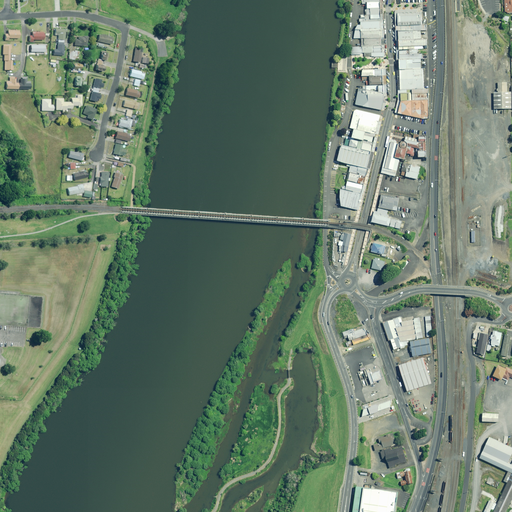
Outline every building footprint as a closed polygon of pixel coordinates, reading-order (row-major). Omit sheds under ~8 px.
[(511,0),(503,0),(504,13),(511,12),(511,0)] [(361,23),(382,23),(382,4),(368,4),(368,10),(372,10),(372,16),(361,15),(361,23)] [(422,11),(396,12),(397,27),(422,26),(422,11)] [(356,32),(382,32),(382,23),(361,23),(356,32)] [(57,40),(63,40),(64,40),(64,29),(54,28),(54,35),(57,35),(57,40)] [(18,30),(7,30),(7,34),(3,34),(3,40),(7,40),(7,38),(18,38),(18,30)] [(42,32),(31,31),(31,36),(28,36),(28,42),(31,42),(31,40),(42,40),(42,32)] [(421,32),(397,33),(397,41),(421,40),(421,32)] [(112,38),(98,34),(96,41),(110,44),(112,38)] [(88,37),(78,36),(78,39),(74,39),(74,45),(87,46),(88,37)] [(63,44),(63,40),(57,40),(57,49),(53,49),(52,55),(63,55),(64,44),(63,44)] [(421,40),(397,41),(397,49),(416,48),(426,48),(425,40),(421,40)] [(3,54),(9,55),(9,49),(10,49),(10,45),(1,45),(1,54),(3,54)] [(382,54),(382,46),(361,46),(351,46),(352,55),(382,54)] [(140,51),(134,49),(131,61),(138,62),(140,51)] [(77,52),(69,52),(69,59),(79,60),(79,57),(77,57),(77,52)] [(8,60),(4,60),(3,70),(12,70),(12,65),(11,65),(11,61),(8,60)] [(103,66),(101,66),(102,61),(96,60),(95,66),(94,70),(101,72),(103,66)] [(422,60),(399,61),(399,71),(422,70),(422,60)] [(140,72),(130,69),(129,76),(141,79),(143,74),(140,73),(140,72)] [(422,70),(399,71),(400,91),(409,91),(413,91),(425,90),(423,70),(422,70)] [(26,77),(21,77),(21,79),(20,79),(20,83),(15,83),(15,79),(13,79),(13,77),(9,77),(9,81),(5,81),(5,89),(29,89),(30,81),(26,81),(26,77)] [(384,93),(384,77),(369,78),(369,86),(378,86),(379,94),(384,93)] [(102,83),(100,83),(101,79),(95,78),(93,83),(93,86),(101,88),(102,83)] [(511,108),(511,105),(511,92),(508,92),(508,81),(497,82),(497,92),(493,92),(494,109),(511,108)] [(98,89),(92,87),(89,100),(95,102),(96,99),(98,100),(100,95),(97,94),(98,89)] [(141,92),(125,88),(124,95),(140,98),(141,92)] [(384,102),(385,95),(358,89),(354,105),(381,111),(384,102)] [(427,90),(425,90),(413,91),(414,101),(426,100),(427,100),(427,90)] [(409,91),(400,91),(400,101),(409,100),(409,91)] [(81,95),(76,95),(76,98),(71,98),(71,102),(63,102),(63,98),(56,98),(55,110),(66,110),(66,108),(72,109),(72,106),(77,106),(77,107),(79,107),(79,106),(81,106),(81,95)] [(50,99),(41,99),(41,110),(52,111),(53,105),(50,105),(50,99)] [(137,103),(123,100),(122,106),(137,110),(138,104),(136,104),(137,103)] [(414,101),(401,101),(398,114),(424,120),(427,119),(426,100),(414,101)] [(96,110),(86,105),(82,113),(87,116),(86,118),(92,120),(96,110)] [(380,113),(354,108),(350,127),(355,128),(375,132),(377,132),(380,113)] [(134,120),(126,118),(126,121),(119,119),(117,126),(129,128),(129,125),(133,126),(134,120)] [(374,142),(375,132),(355,128),(352,137),(363,140),(374,142)] [(129,134),(115,131),(114,138),(127,141),(129,134)] [(384,174),(420,181),(421,140),(405,137),(402,140),(400,143),(391,141),(384,174)] [(358,141),(351,139),(349,146),(357,148),(358,141)] [(371,151),(374,142),(363,140),(361,149),(371,151)] [(121,145),(114,144),(112,154),(123,156),(124,150),(120,149),(121,145)] [(367,168),(371,151),(361,149),(357,148),(349,146),(343,145),(340,144),(337,161),(351,164),(367,168)] [(82,154),(69,151),(67,157),(81,161),(82,154)] [(365,176),(367,168),(351,164),(349,172),(351,172),(365,176)] [(87,177),(85,170),(72,174),(74,180),(87,177)] [(107,187),(108,172),(101,172),(100,177),(99,177),(99,186),(107,187)] [(122,175),(114,172),(113,177),(110,187),(117,189),(122,175)] [(363,184),(365,176),(351,172),(348,180),(363,184)] [(361,193),(363,184),(348,180),(346,189),(361,193)] [(83,192),(81,184),(77,185),(77,186),(67,188),(68,195),(83,192)] [(358,211),(362,193),(340,188),(341,207),(358,211)] [(400,199),(382,196),(380,210),(398,213),(400,199)] [(376,216),(373,224),(400,231),(401,226),(397,225),(397,222),(393,221),(393,220),(376,216)] [(351,234),(345,233),(342,246),(348,247),(351,234)] [(382,246),(371,244),(369,252),(379,254),(384,256),(387,245),(382,244),(382,246)] [(381,262),(371,259),(369,269),(379,271),(381,262)] [(348,306),(337,310),(342,324),(352,321),(348,306)] [(388,340),(391,350),(405,347),(404,343),(415,340),(412,322),(399,323),(397,317),(381,324),(387,341),(388,340)] [(350,343),(353,342),(368,337),(365,327),(343,334),(345,340),(349,339),(350,343)] [(499,334),(491,332),(488,345),(497,347),(499,334)] [(486,335),(477,333),(473,355),(482,356),(486,335)] [(505,357),(509,336),(502,335),(498,356),(505,357)] [(368,337),(353,342),(354,347),(370,342),(368,337)] [(426,339),(408,342),(411,358),(429,355),(426,339)] [(421,358),(397,366),(405,392),(430,384),(421,358)] [(511,370),(498,364),(493,376),(502,380),(503,378),(508,380),(510,377),(511,377),(511,370)] [(384,381),(381,373),(366,379),(369,387),(384,381)] [(13,384),(0,382),(0,392),(13,394),(13,384)] [(392,403),(365,412),(364,419),(394,409),(392,403)] [(496,414),(480,413),(480,422),(496,423),(496,414)] [(373,444),(375,450),(394,444),(391,434),(379,438),(380,442),(373,444)] [(511,464),(511,465),(508,463),(511,455),(511,447),(490,437),(480,458),(508,471),(503,481),(507,483),(497,504),(490,500),(483,511),(490,511),(492,509),(494,511),(493,511),(505,511),(511,498),(511,464)] [(386,458),(389,469),(396,467),(395,464),(406,461),(401,446),(380,452),(382,459),(386,458)] [(404,471),(396,472),(397,478),(406,476),(406,479),(400,481),(401,486),(413,483),(411,469),(408,468),(405,469),(404,471)] [(499,483),(488,477),(486,482),(496,488),(499,483)] [(392,511),(394,494),(360,489),(357,511),(392,511)]
